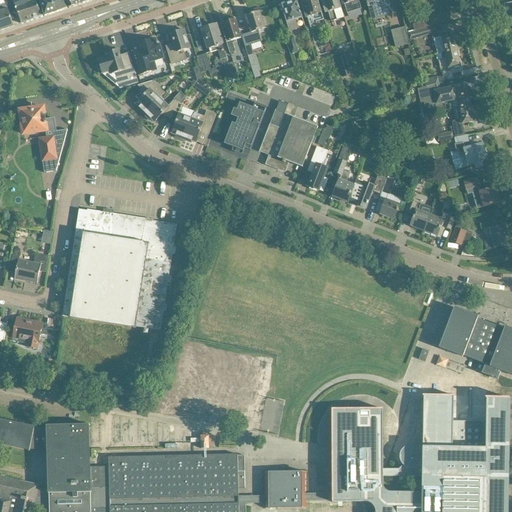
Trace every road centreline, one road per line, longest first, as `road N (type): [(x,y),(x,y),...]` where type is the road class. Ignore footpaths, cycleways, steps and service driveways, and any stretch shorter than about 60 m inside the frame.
road 1 (unclassified): [(511,285),(487,283),(146,152),(100,110)]
road 2 (residential): [(0,296),(36,303),(50,296),(65,199),(85,126),(100,110)]
